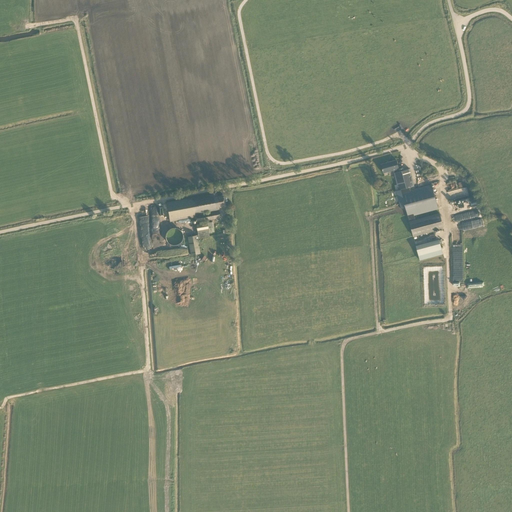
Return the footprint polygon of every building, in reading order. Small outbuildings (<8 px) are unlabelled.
[(399,169),(396,160),(381,164),(383,173),(393,170),(399,190),(401,190),(413,236),(443,228),(440,214),(415,220),(414,215),(438,209),(432,184),(410,190),(409,187),(414,186),(409,169),(398,172),(398,169),(399,169)] [(216,194),(216,191),(211,192),(211,194),(166,203),(170,221),(194,217),(195,223),(220,218),(218,210),(219,209),(219,208),(221,208),(221,206),(225,206),(223,195),(217,196),(216,193),(216,194)] [(160,217),(150,217),(152,240),(161,239),(160,217)] [(209,236),(207,222),(196,224),(198,238),(209,236)] [(167,229),(168,242),(182,241),(180,228),(167,229)] [(200,253),(197,235),(188,237),(191,255),(200,253)] [(442,249),(439,239),(416,245),(419,255),(442,249)]
